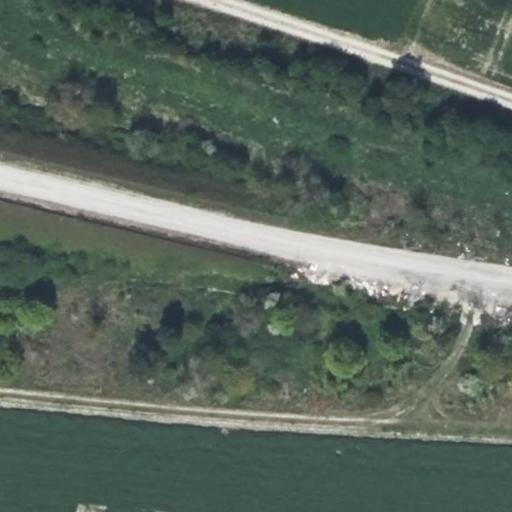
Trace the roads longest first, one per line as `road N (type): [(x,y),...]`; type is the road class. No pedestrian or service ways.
road 1 (track): [(478,283),(466,335),(446,373),(393,422),(0,394)]
road 2 (unclassified): [(511,288),(128,213),(0,179)]
road 3 (track): [(511,107),(194,0)]
